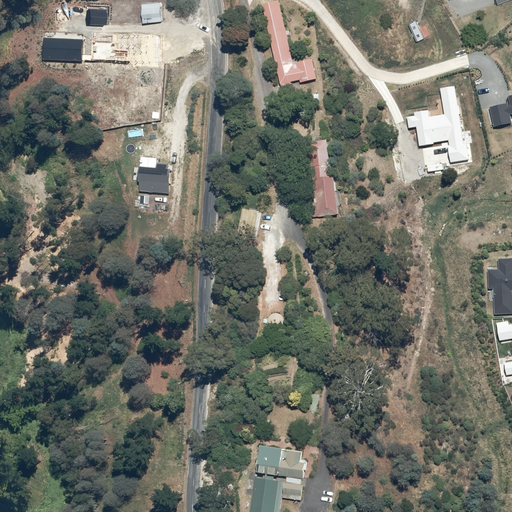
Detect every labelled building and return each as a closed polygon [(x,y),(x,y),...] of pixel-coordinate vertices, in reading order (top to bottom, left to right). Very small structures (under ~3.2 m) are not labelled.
[(164,2),(144,3),(145,23),(165,23),(164,2)] [(282,2),(266,6),(284,88),(297,85),(297,83),(302,81),(303,84),(320,80),(316,60),(300,64),(300,65),(296,66),(282,2)] [(445,82),(415,76),(409,106),(425,110),(427,101),(441,103),(445,82)] [(342,215),(339,180),(317,181),(319,216),(342,215)] [(248,207),(243,228),(250,229),(248,235),(254,236),(256,226),(259,227),(263,211),(248,207)] [(499,269),(488,270),(489,289),(494,289),(496,314),(511,313),(511,258),(498,259),(499,269)] [(508,322),(498,323),(500,341),(511,338),(511,362),(505,364),(507,375),(511,374),(511,324),(509,325),(508,322)] [(265,443),(265,445),(263,462),(265,462),(264,471),(306,476),(307,467),(301,466),(303,449),(265,443)] [(276,511),(281,480),(258,477),(253,511),(276,511)] [(307,480),(289,477),(286,496),(304,499),(307,480)]
